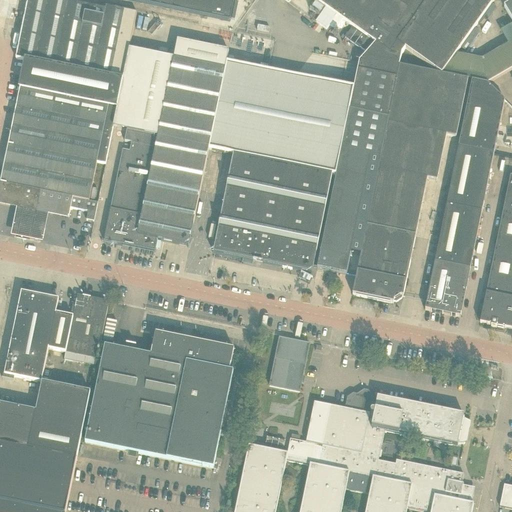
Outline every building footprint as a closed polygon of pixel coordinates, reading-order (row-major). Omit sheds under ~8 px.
[(113,128),(128,50),(136,13),(105,6),(105,9),(68,1),(67,0),(27,0),(16,60),(25,62),(20,89),(8,146),(1,182),(0,184),(44,193),(48,174),(92,183),(96,164),(105,166),(113,128)] [(123,0),(229,22),(233,0),(123,0)] [(313,0),(331,13),(327,18),(339,26),(342,21),(349,26),(352,28),(345,38),(367,54),(359,63),(355,80),(353,89),(349,111),(389,120),(400,67),(441,75),(494,0),(313,0)] [(511,3),(503,9),(511,23),(511,3)] [(208,150),(226,63),(228,52),(177,41),(173,59),(128,50),(113,128),(126,130),(124,141),(131,143),(129,151),(122,150),(103,241),(116,244),(117,240),(123,241),(122,245),(153,252),(156,240),(188,247),(208,150)] [(332,176),(336,176),(349,111),(353,89),(226,63),(208,150),(233,156),(213,254),(243,260),(242,262),(252,264),(252,262),(312,274),(332,176)] [(380,160),(360,255),(352,296),(393,304),(393,302),(400,297),(403,298),(427,180),(437,182),(446,137),(454,138),(466,81),(441,76),(441,75),(400,67),(389,120),(380,160)] [(451,314),(451,316),(460,318),(503,101),(486,85),(470,82),(424,311),(442,314),(443,313),(451,314)] [(319,259),(317,269),(346,275),(348,265),(351,253),(360,255),(380,160),(389,120),(349,111),(336,176),(319,259)] [(124,141),(122,150),(129,151),(131,143),(124,141)] [(44,193),(0,184),(0,185),(0,203),(16,206),(48,212),(68,217),(70,208),(87,212),(86,220),(93,222),(97,204),(88,202),(92,183),(48,174),(44,193)] [(511,177),(509,177),(482,314),(480,324),(490,326),(490,327),(496,328),(496,327),(511,330),(511,177)] [(16,206),(10,238),(41,244),(48,212),(16,206)] [(48,350),(56,314),(58,301),(21,293),(4,376),(41,384),(48,350)] [(73,318),(56,314),(48,350),(65,354),(64,360),(97,367),(110,301),(109,301),(109,302),(77,296),(73,318)] [(86,444),(214,470),(217,456),(228,402),(232,403),(236,379),(233,378),(234,373),(230,373),(232,364),(232,360),(234,351),(234,350),(234,351),(193,343),(193,340),(192,339),(191,341),(182,339),(182,337),(180,337),(180,340),(156,335),(151,357),(105,348),(103,357),(102,364),(86,444)] [(309,345),(278,339),(268,387),(280,389),(287,391),(299,393),(309,345)] [(0,502),(45,511),(65,511),(90,394),(41,384),(35,413),(0,405),(0,502)] [(290,440),(287,454),(282,453),(284,441),(266,437),(264,450),(248,447),(234,511),(471,511),(473,505),(469,504),(472,494),(461,492),(463,485),(461,484),(463,475),(396,461),(395,465),(378,462),(384,432),(453,446),(453,445),(458,444),(464,444),(467,432),(469,422),(463,419),(458,416),(458,415),(377,399),(377,401),(372,400),(369,395),(361,393),(357,396),(353,396),(347,399),(345,410),(329,407),(314,403),(312,413),(305,443),(290,440)] [(504,486),(499,508),(511,510),(511,487),(509,487),(504,486)] [(45,511),(0,502),(0,511),(45,511)]
